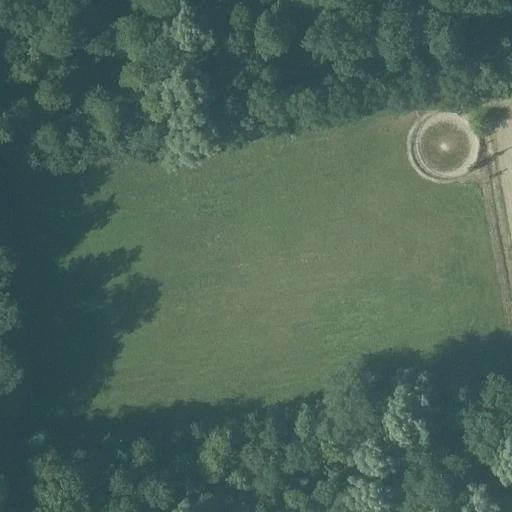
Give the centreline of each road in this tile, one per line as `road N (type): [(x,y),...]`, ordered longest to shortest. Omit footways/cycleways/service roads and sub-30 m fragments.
road 1 (track): [(0,171),(511,72)]
road 2 (track): [(0,416),(10,374),(0,283)]
